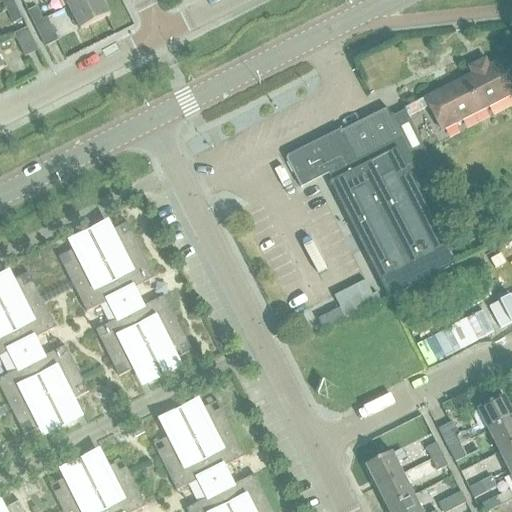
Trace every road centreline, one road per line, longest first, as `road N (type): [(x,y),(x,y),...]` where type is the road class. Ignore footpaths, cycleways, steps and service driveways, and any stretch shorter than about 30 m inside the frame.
road 1 (residential): [(262,341),(0,475)]
road 2 (tertiary): [(151,119),(389,0)]
road 3 (residential): [(262,341),(151,119)]
road 4 (residential): [(314,446),(511,347)]
road 5 (residential): [(155,34),(0,113)]
road 6 (tertiary): [(0,196),(151,119)]
